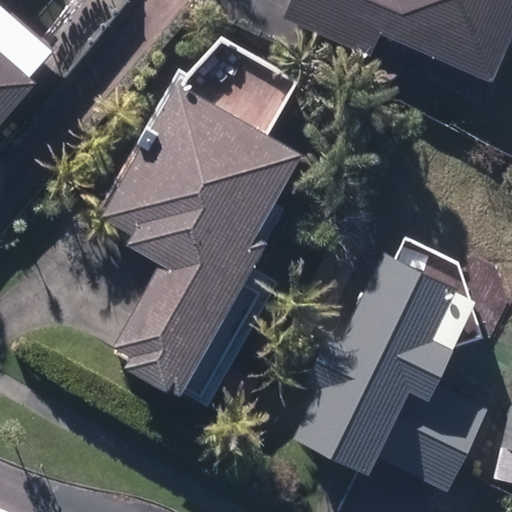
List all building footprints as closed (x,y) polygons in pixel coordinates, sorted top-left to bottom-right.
[(0,0),(0,113),(28,81),(0,56),(0,0)] [(371,29),(482,76),(511,4),(511,0),(283,0),(276,16),(361,51),(371,29)] [(279,205),(264,198),(291,149),(164,78),(89,213),(114,226),(109,235),(149,256),(102,342),(119,351),(114,359),(170,391),(174,387),(202,402),(270,281),(245,267),(279,205)] [(367,453),(437,488),(478,409),(424,381),(441,344),(422,335),(447,285),(375,248),(331,334),(318,327),(292,380),(306,388),(281,435),(357,473),(367,453)] [(488,480),(511,484),(511,407),(504,406),(488,480)]
